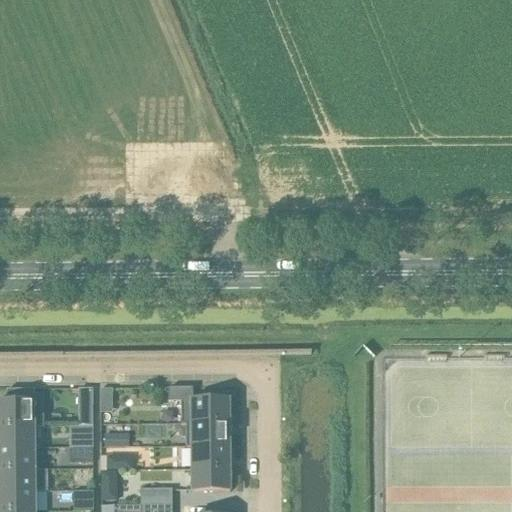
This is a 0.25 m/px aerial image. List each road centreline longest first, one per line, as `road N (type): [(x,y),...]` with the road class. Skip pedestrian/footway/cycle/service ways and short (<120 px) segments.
road 1 (primary): [(0,276),(511,273)]
road 2 (residential): [(269,511),(268,370),(0,369)]
